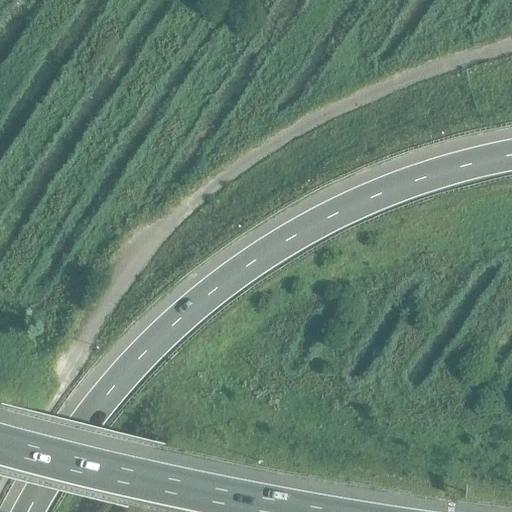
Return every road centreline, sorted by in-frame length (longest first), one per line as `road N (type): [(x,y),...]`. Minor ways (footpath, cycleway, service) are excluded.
road 1 (motorway): [(511,156),(377,195),(243,271),(189,311),(111,391),(31,511)]
road 2 (motorway): [(302,511),(0,445)]
